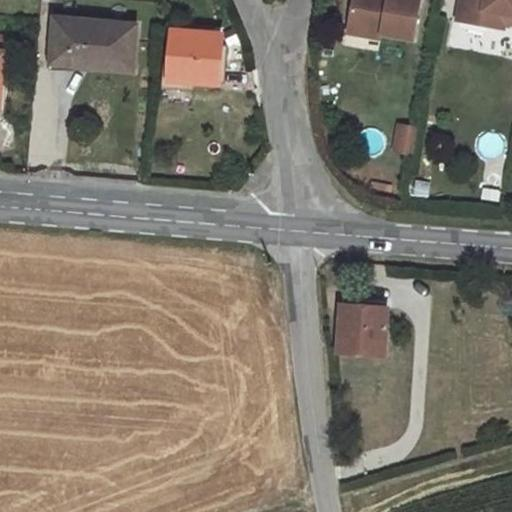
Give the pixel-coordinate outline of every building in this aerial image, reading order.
[(414,38),(420,0),(353,0),(349,25),(382,31),(382,32),(414,38)] [(511,14),(511,0),(462,0),(458,20),(493,27),(496,12),(511,14)] [(511,23),(511,14),(496,12),(493,27),(504,28),(505,22),(511,23)] [(133,70),(137,25),(56,18),(54,50),(82,52),(81,66),(133,70)] [(220,84),(223,45),(213,44),(214,27),(179,24),(179,31),(174,30),(172,61),(170,80),(195,82),(220,84)] [(382,31),(349,25),(348,33),(380,39),(382,32),(382,31)] [(81,66),(82,52),(54,50),(52,63),(81,66)] [(195,88),(195,82),(170,80),(172,61),(166,61),(164,86),(195,88)] [(414,153),(418,130),(400,126),(395,150),(414,153)] [(385,307),(343,305),(341,350),(381,352),(385,307)]
